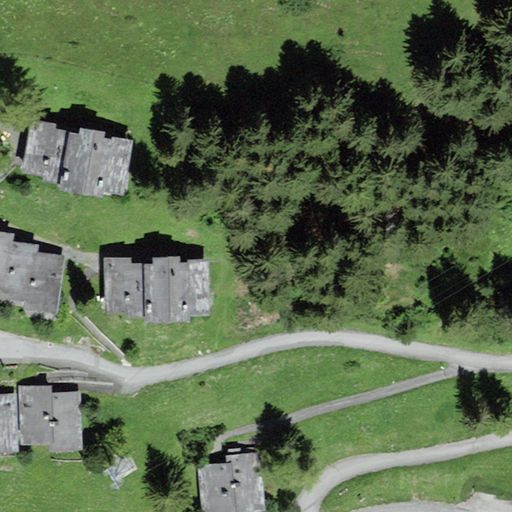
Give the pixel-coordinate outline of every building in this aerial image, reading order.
[(81,135),(68,132),(53,130),(54,124),(34,121),(25,167),(46,171),(45,177),(63,180),(62,186),(99,192),(100,186),(122,190),(131,141),(118,138),(117,141),(101,138),(102,131),(82,128),(81,135)] [(54,308),(62,259),(34,255),(35,247),(9,243),(10,235),(0,233),(0,285),(6,287),(4,294),(30,298),(29,305),(54,308)] [(208,311),(207,262),(178,263),(178,256),(155,257),(155,264),(129,265),(128,259),(108,260),(109,309),(131,309),(131,313),(149,313),(149,319),(186,318),(186,312),(208,311)] [(80,446),(78,395),(49,396),(49,388),(23,389),(21,389),(23,440),(50,439),(51,447),(80,446)] [(0,450),(16,450),(13,395),(0,396),(0,450)] [(261,507),(256,455),(230,457),(230,465),(203,468),(207,511),(234,511),(234,510),(261,507)]
